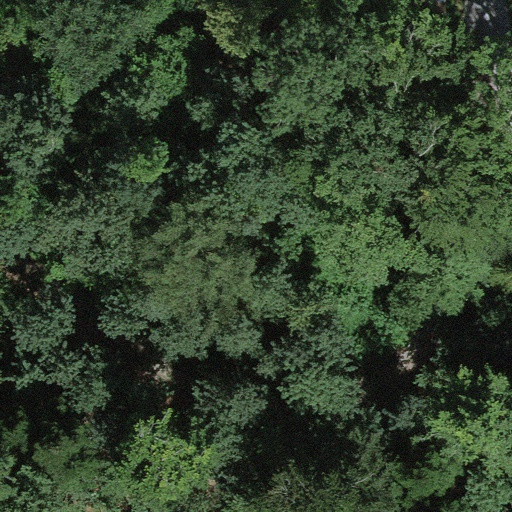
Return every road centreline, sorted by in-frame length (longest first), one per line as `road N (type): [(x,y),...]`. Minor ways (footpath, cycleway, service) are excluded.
road 1 (track): [(489,37),(478,147),(440,278),(347,389),(243,404),(135,354),(80,295),(0,255)]
road 2 (track): [(511,127),(484,0)]
